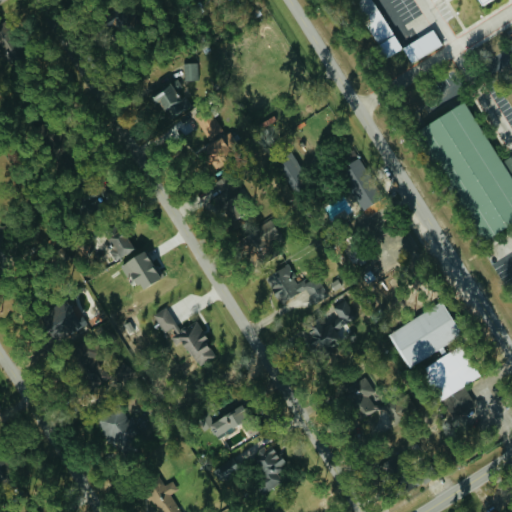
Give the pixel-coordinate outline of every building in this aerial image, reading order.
[(410,61),(443,47),(435,30),(403,45),(410,61)] [(199,62),(184,62),(184,80),(199,79),(199,62)] [(161,112),(168,109),(172,117),(188,109),(173,82),(151,94),(161,112)] [(511,175),(511,222),(482,242),(415,132),(465,100),(502,160),(510,172),(511,175)] [(223,130),(212,110),(197,119),(208,139),(223,130)] [(215,167),(228,161),(224,153),(238,146),(231,132),(198,148),(205,164),(212,161),(215,167)] [(309,182),(293,150),(277,158),(293,190),(309,182)] [(502,160),(511,153),(511,170),(510,172),(502,160)] [(341,164),(357,208),(379,200),(363,156),(341,164)] [(252,260),(286,245),(276,222),(243,237),(252,260)] [(117,259),(135,248),(121,226),(103,237),(117,259)] [(123,260),(135,289),(160,279),(148,250),(123,260)] [(315,303),(329,295),(317,273),(299,282),(289,263),(265,276),(279,303),(307,288),(315,303)] [(340,340),(334,330),(358,317),(347,298),(333,306),(335,310),(302,329),(316,353),(340,340)] [(57,333),(61,340),(84,327),(68,299),(39,316),(51,337),(57,333)] [(408,367),(461,336),(441,302),(388,333),(408,367)] [(153,314),(164,333),(168,331),(176,345),(184,341),(197,366),(216,356),(197,320),(180,329),(168,306),(153,314)] [(431,362),(440,377),(435,381),(444,397),(480,376),(461,345),(431,362)] [(376,391),(365,373),(342,389),(362,420),(381,407),(372,394),(376,391)] [(475,403),(465,387),(442,400),(452,417),(475,403)] [(208,427),(216,438),(248,414),(239,403),(215,421),(208,412),(197,420),(205,430),(208,427)] [(100,415),(111,449),(144,438),(136,416),(127,419),(123,407),(100,415)] [(282,481),(277,472),(286,466),(271,442),(246,459),(266,491),(282,481)] [(0,480),(9,476),(0,458),(0,480)] [(180,511),(171,493),(178,489),(173,479),(164,484),(159,474),(149,479),(152,486),(144,490),(155,511),(180,511)]
